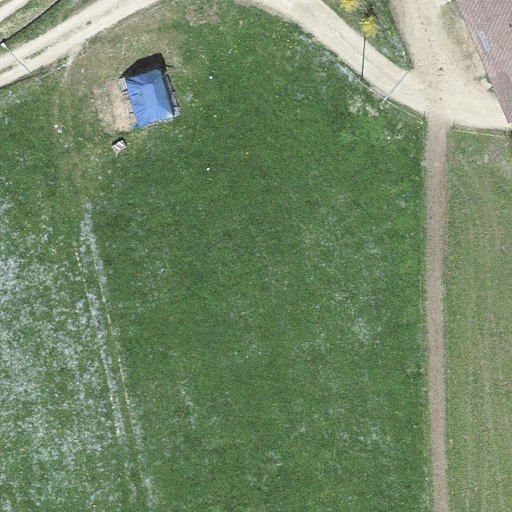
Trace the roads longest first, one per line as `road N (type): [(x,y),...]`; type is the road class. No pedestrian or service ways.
road 1 (track): [(511,117),(448,113),(400,92),(288,0)]
road 2 (track): [(124,0),(0,73)]
